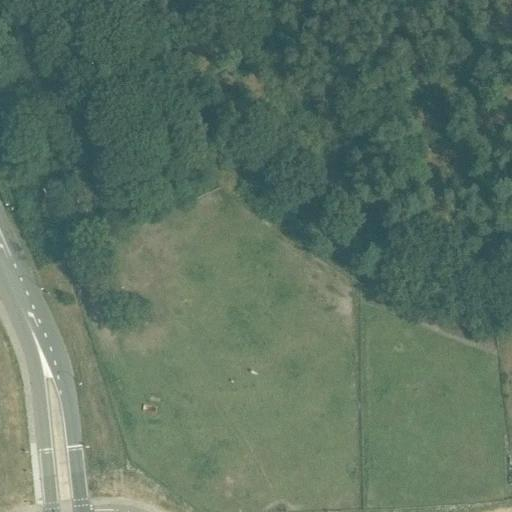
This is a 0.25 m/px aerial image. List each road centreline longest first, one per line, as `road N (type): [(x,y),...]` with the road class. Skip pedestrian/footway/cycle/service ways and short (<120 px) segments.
road 1 (unclassified): [(81,511),(66,399),(36,343)]
road 2 (unclassified): [(36,343),(52,511)]
